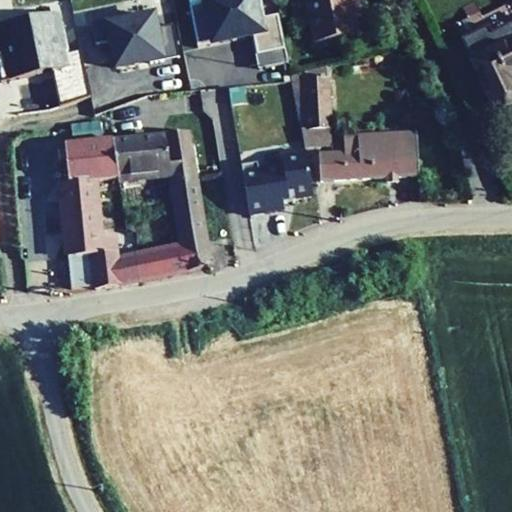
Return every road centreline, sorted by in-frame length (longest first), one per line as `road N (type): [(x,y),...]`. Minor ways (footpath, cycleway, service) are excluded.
road 1 (residential): [(38,314),(225,281),(378,226),(511,216)]
road 2 (residential): [(38,314),(62,452),(87,511)]
